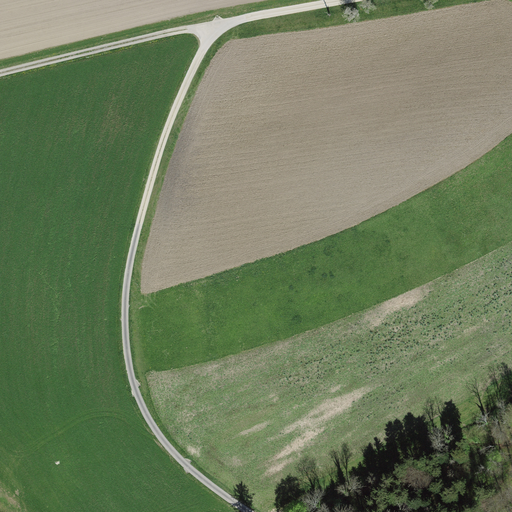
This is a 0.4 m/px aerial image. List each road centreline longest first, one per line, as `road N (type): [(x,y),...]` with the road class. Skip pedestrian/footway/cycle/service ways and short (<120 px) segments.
road 1 (track): [(248,511),(186,465),(141,405),(125,336),(127,273),(163,139),(209,40),(236,20),(343,0)]
road 2 (track): [(223,26),(0,72)]
